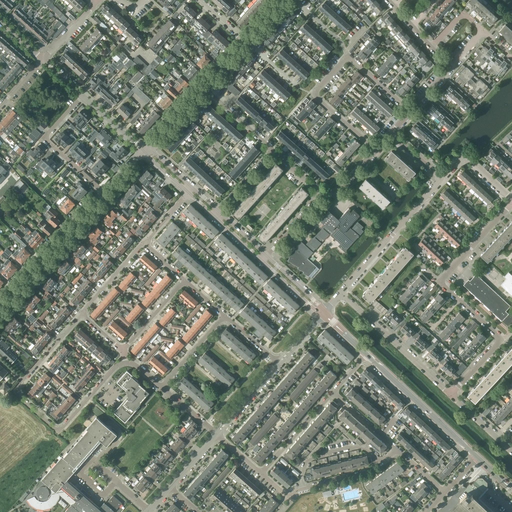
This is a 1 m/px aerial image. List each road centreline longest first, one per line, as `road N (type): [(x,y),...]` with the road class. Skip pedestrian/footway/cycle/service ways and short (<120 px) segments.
road 1 (residential): [(125,361),(59,433),(14,393),(82,314)]
road 2 (residential): [(0,309),(105,193)]
road 3 (tertiary): [(477,457),(366,354)]
road 4 (residential): [(341,293),(441,180)]
road 5 (residential): [(451,395),(341,293)]
road 6 (residential): [(345,51),(311,91),(376,149)]
road 7 (residential): [(82,94),(45,136),(105,193)]
road 8 (residential): [(451,395),(501,339),(456,298)]
